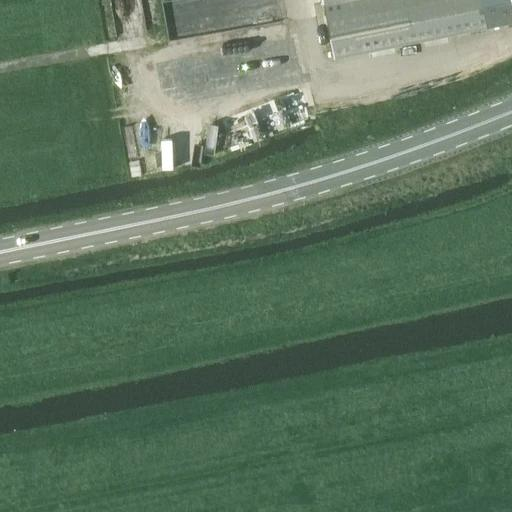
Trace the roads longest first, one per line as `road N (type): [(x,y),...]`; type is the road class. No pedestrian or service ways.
road 1 (secondary): [(0,253),(232,204),(511,111)]
road 2 (track): [(0,71),(299,16),(323,84)]
road 3 (track): [(511,61),(329,110),(323,84)]
